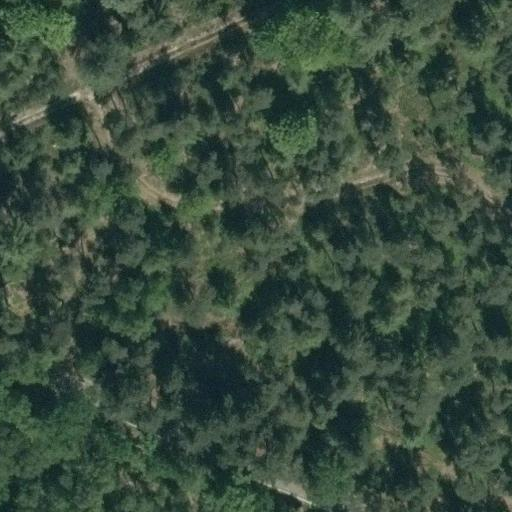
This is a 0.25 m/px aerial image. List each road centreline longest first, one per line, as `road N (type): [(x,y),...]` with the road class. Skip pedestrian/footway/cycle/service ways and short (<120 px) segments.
road 1 (tertiary): [(376,511),(0,351)]
road 2 (track): [(272,0),(0,119)]
